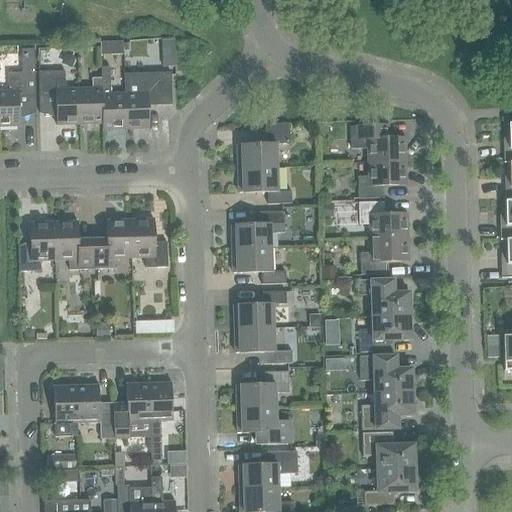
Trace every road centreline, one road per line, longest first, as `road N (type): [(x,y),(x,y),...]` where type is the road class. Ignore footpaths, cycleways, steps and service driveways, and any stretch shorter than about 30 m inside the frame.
road 1 (residential): [(462,443),(447,117),(415,91),(274,49)]
road 2 (residential): [(32,511),(27,354),(194,349)]
road 3 (residential): [(0,180),(189,175)]
road 4 (residential): [(189,175),(194,349)]
road 5 (residential): [(199,511),(194,349)]
road 6 (residential): [(274,49),(192,126),(189,175)]
